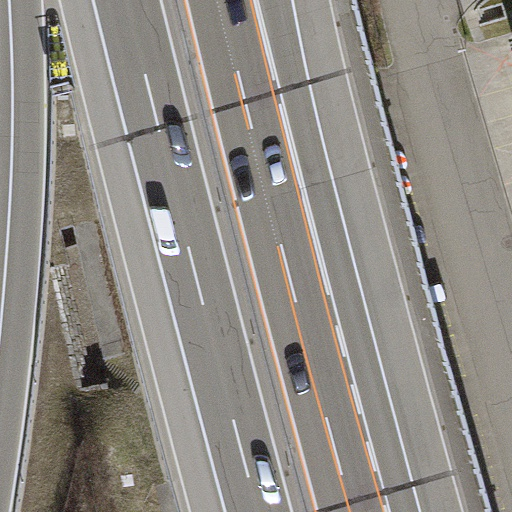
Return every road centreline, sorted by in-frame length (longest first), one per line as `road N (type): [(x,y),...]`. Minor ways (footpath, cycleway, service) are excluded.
road 1 (motorway): [(353,511),(219,0)]
road 2 (motorway): [(130,0),(263,511)]
road 3 (motorway): [(364,511),(348,313),(279,0)]
road 4 (motorway): [(29,0),(29,231),(0,489)]
